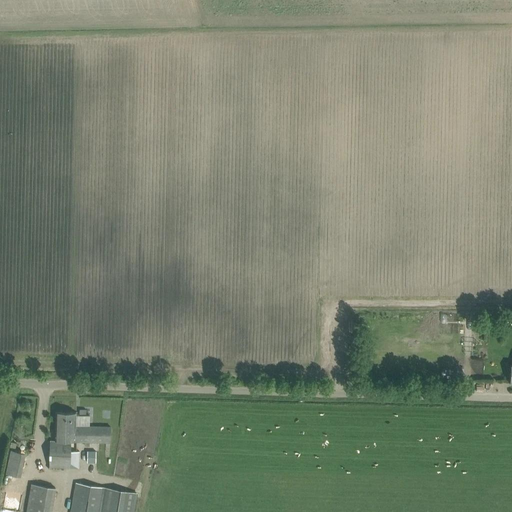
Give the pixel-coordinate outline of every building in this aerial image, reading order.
[(473,326),(474,334),(484,333),(483,325),(473,326)] [(56,412),(56,422),(55,440),(50,440),(50,467),(79,468),(79,451),(71,451),(71,441),(111,442),(111,427),(75,426),(76,412),(56,412)] [(12,449),(6,473),(21,476),(26,452),(12,449)] [(87,451),(87,463),(96,463),(96,451),(87,451)] [(71,511),(134,511),(138,493),(77,483),(71,511)] [(31,484),(26,511),(52,511),(56,488),(31,484)]
